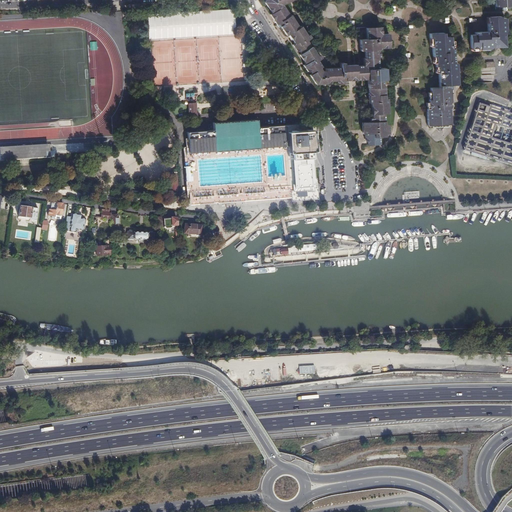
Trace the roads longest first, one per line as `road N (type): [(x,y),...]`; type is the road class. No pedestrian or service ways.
road 1 (motorway): [(0,491),(222,454),(275,433),(357,381),(446,286),(511,151)]
road 2 (motorway): [(511,77),(477,158),(442,211),(401,263),(325,326),(234,370),(0,416)]
road 3 (motorway): [(0,460),(270,422),(511,411)]
road 4 (motorway): [(511,393),(268,404),(0,441)]
road 5 (motorway): [(285,470),(227,389),(195,370),(0,384)]
road 6 (residential): [(0,193),(140,212),(211,210)]
road 7 (track): [(465,476),(466,455),(457,447),(369,450),(313,468)]
road 8 (primary): [(468,511),(432,482),(406,473),(302,478)]
road 9 (primary): [(302,497),(382,480),(423,489),(454,511)]
road 10 (residential): [(248,0),(324,117)]
road 11 (primary): [(132,511),(270,495)]
road 12 (residential): [(330,196),(211,210)]
